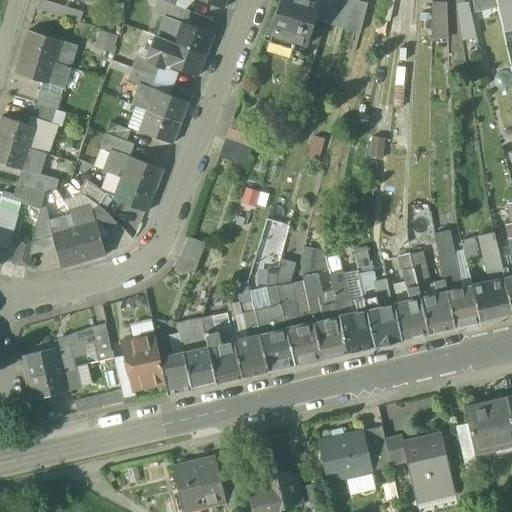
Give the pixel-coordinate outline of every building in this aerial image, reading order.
[(81,12),(43,0),(40,11),(78,23),(81,12)] [(180,8),(159,0),(154,14),(165,19),(166,17),(176,21),(180,8)] [(226,0),(198,0),(223,9),(226,0)] [(279,0),(267,34),(306,46),(314,19),(320,0),(279,0)] [(332,0),(320,0),(314,19),(325,22),(332,0)] [(368,4),(353,0),(350,0),(343,28),(360,33),(368,4)] [(389,24),(394,1),(390,0),(383,0),(379,22),(389,24)] [(496,0),(472,0),(475,13),(498,8),(496,0)] [(511,0),(496,0),(498,8),(504,31),(511,29),(511,0)] [(447,2),(432,3),(431,39),(448,38),(447,2)] [(463,41),(477,39),(469,3),(457,6),(463,41)] [(176,21),(166,17),(165,19),(158,38),(205,57),(213,35),(176,21)] [(62,42),(28,32),(22,52),(56,63),(62,42)] [(158,38),(157,38),(148,61),(148,62),(159,67),(165,69),(167,65),(198,77),(205,57),(158,38)] [(62,42),(56,63),(71,68),(77,47),(62,42)] [(56,63),(22,52),(15,73),(49,84),(56,63)] [(148,61),(137,56),(133,67),(156,76),(159,67),(148,62),(148,61)] [(70,67),(56,63),(49,84),(63,88),(70,67)] [(156,76),(133,67),(127,82),(140,87),(141,85),(151,89),(156,76)] [(151,89),(141,85),(140,87),(133,106),(146,111),(155,90),(151,89)] [(61,96),(40,89),(35,104),(56,111),(61,96)] [(188,103),(155,90),(146,111),(180,123),(188,103)] [(180,123),(146,111),(139,132),(172,144),(180,123)] [(35,128),(2,118),(0,123),(0,139),(29,149),(35,128)] [(257,129),(233,120),(226,139),(250,147),(257,129)] [(130,130),(109,123),(105,134),(126,142),(130,130)] [(126,142),(105,134),(100,147),(113,152),(114,152),(124,155),(129,143),(126,142)] [(29,149),(0,139),(0,163),(22,170),(29,149)] [(252,148),(226,139),(219,157),(245,167),(252,148)] [(124,155),(114,152),(113,152),(106,172),(122,178),(155,191),(162,170),(124,155)] [(155,191),(122,178),(114,199),(147,211),(155,191)] [(106,195),(87,181),(78,192),(97,206),(98,206),(106,195)] [(45,192),(17,183),(13,198),(41,207),(45,192)] [(252,204),(256,192),(243,189),(240,201),(252,204)] [(0,263),(3,264),(17,217),(15,216),(19,203),(0,197),(0,198),(0,263)] [(98,206),(97,206),(92,211),(94,222),(95,222),(96,226),(97,226),(100,225),(107,233),(117,224),(104,210),(98,206)] [(32,243),(52,238),(52,234),(48,222),(50,221),(46,209),(40,210),(35,226),(32,243)] [(92,210),(69,213),(70,216),(74,228),(84,262),(106,256),(103,247),(102,247),(100,241),(101,240),(97,226),(96,226),(95,222),(94,222),(92,211),(92,210)] [(74,228),(70,216),(50,221),(48,222),(52,234),(74,228)] [(266,221),(260,242),(276,247),(282,225),(266,221)] [(74,228),(52,234),(52,238),(61,269),(84,262),(74,228)] [(433,235),(446,291),(461,288),(448,232),(433,235)] [(494,233),(481,236),(484,249),(497,246),(494,233)] [(481,236),(461,241),(465,260),(485,255),(484,249),(481,236)] [(206,244),(189,238),(181,255),(199,262),(206,244)] [(32,243),(20,240),(18,265),(29,267),(32,243)] [(497,246),(484,249),(485,255),(487,264),(486,265),(489,281),(504,278),(497,246)] [(351,248),(352,264),(365,263),(365,248),(351,248)] [(421,252),(409,255),(413,268),(414,274),(426,271),(421,252)] [(199,262),(181,255),(173,267),(195,274),(199,262)] [(340,255),(325,258),(328,270),(335,269),(343,267),(340,255)] [(409,255),(399,257),(402,271),(413,268),(409,255)] [(413,268),(402,271),(409,300),(419,298),(420,297),(418,290),(414,274),(413,268)] [(336,273),(329,275),(336,303),(339,316),(349,314),(348,309),(351,305),(343,271),(336,273)] [(371,271),(358,274),(366,310),(376,308),(375,303),(378,302),(371,271)] [(426,271),(414,274),(418,290),(430,287),(426,271)] [(317,274),(302,277),(302,282),(312,322),(325,319),(323,312),(325,311),(324,306),(317,274)] [(489,281),(472,285),(480,322),(511,314),(511,311),(504,278),(489,281)] [(289,320),(291,327),(312,322),(302,282),(288,285),(293,306),(296,319),(289,320)] [(288,285),(276,286),(279,300),(281,309),(293,306),(288,285)] [(461,288),(448,291),(455,327),(480,322),(472,285),(461,288)] [(276,286),(267,288),(270,302),(279,300),(276,286)] [(420,297),(419,298),(428,334),(455,327),(448,291),(446,291),(420,297)] [(409,300),(393,304),(401,340),(428,334),(419,298),(409,300)] [(254,312),(259,335),(286,329),(281,309),(279,300),(270,302),(271,307),(254,311),(254,312)] [(336,303),(324,306),(325,311),(323,312),(325,319),(339,316),(336,303)] [(376,308),(366,310),(374,346),(401,340),(393,304),(376,308)] [(293,306),(281,309),(286,329),(291,327),(289,320),(296,319),(293,306)] [(349,314),(339,316),(348,353),(374,346),(366,310),(349,314)] [(254,312),(243,315),(249,337),(259,335),(254,312)] [(226,315),(202,319),(208,347),(234,341),(226,315)] [(243,315),(228,318),(234,341),(249,337),(243,315)] [(325,319),(312,322),(322,359),(348,353),(339,316),(325,319)] [(202,319),(186,321),(186,322),(177,324),(183,352),(208,347),(202,319)] [(291,327),(286,329),(295,365),(322,359),(312,322),(291,327)] [(133,340),(123,343),(134,390),(165,382),(166,382),(160,357),(156,340),(152,323),(130,328),(133,340)] [(105,324),(89,328),(97,362),(113,358),(105,324)] [(286,329),(259,335),(268,371),(295,365),(286,329)] [(78,334),(55,343),(57,349),(71,345),(74,359),(87,356),(78,334)] [(249,337),(234,341),(242,377),(268,371),(259,335),(249,337)] [(169,337),(156,340),(160,357),(173,355),(169,337)] [(234,341),(208,347),(216,383),(242,377),(234,341)] [(71,345),(57,349),(62,370),(76,367),(74,359),(71,345)] [(208,347),(183,352),(192,389),(216,383),(208,347)] [(57,349),(22,357),(28,378),(62,370),(57,349)] [(173,355),(160,357),(166,382),(165,382),(168,394),(192,389),(183,352),(173,355)] [(87,364),(76,367),(80,387),(92,385),(87,364)] [(62,370),(28,378),(33,400),(81,389),(80,387),(76,367),(62,370)] [(121,391),(74,401),(77,413),(124,402),(121,391)] [(511,420),(507,398),(464,408),(475,455),(511,446),(511,420)] [(382,426),(363,431),(372,472),(391,467),(391,465),(385,441),(382,426)] [(363,431),(317,441),(327,482),(372,472),(363,431)] [(402,438),(385,441),(391,465),(406,461),(402,444),(403,444),(402,438)] [(403,444),(402,444),(406,461),(414,495),(431,491),(433,498),(455,493),(442,438),(427,442),(426,439),(403,444)] [(216,458),(197,462),(197,464),(172,470),(181,511),(187,511),(226,503),(224,493),(217,465),(216,458)] [(242,460),(229,463),(235,490),(237,497),(248,494),(246,482),(247,482),(242,460)] [(229,463),(217,465),(224,493),(235,490),(229,463)] [(247,482),(246,482),(248,494),(252,511),(273,511),(304,504),(298,479),(292,480),(290,472),(247,482)]
